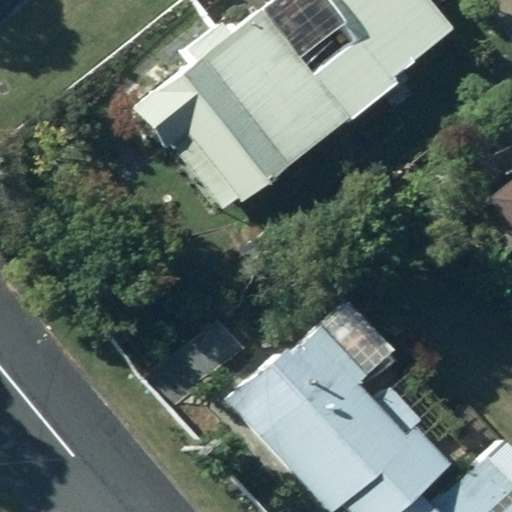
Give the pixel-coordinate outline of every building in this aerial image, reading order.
[(223,25),(178,60),(187,70),(125,120),(158,160),(161,157),(212,221),(228,208),(233,214),(337,131),(340,135),(387,97),(381,90),(443,41),(410,0),(306,0),(350,54),(308,89),(255,23),(234,39),(223,25)] [(511,0),(492,0),(511,23),(511,0)] [(511,186),(483,210),(511,245),(511,186)] [(272,363),(219,412),(310,511),(333,511),(335,511),(408,511),(404,507),(436,477),(402,440),(391,449),(342,394),(351,386),(309,342),(278,370),(272,363)] [(430,511),(511,511),(511,503),(479,467),(430,511)]
